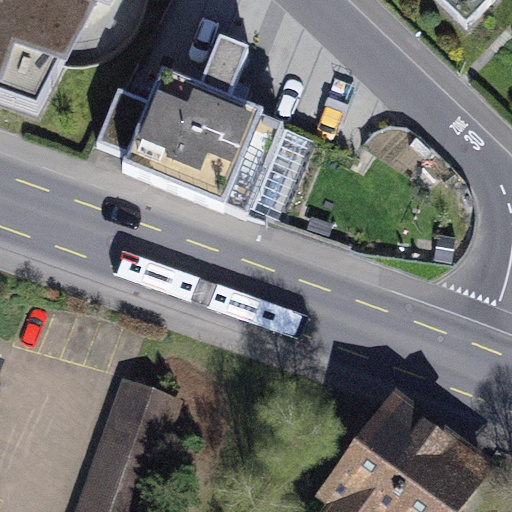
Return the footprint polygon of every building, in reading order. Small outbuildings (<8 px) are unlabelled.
[(0,0),(0,87),(6,75),(52,93),(102,0),(0,0)] [(498,0),(474,0),(487,12),(498,0)] [(203,95),(163,81),(151,110),(123,98),(98,150),(131,163),(125,174),(248,222),(285,129),(231,106),(248,60),(222,49),(203,95)] [(140,511),(177,408),(128,390),(84,511),(140,511)] [(396,408),(327,500),(339,509),(336,511),(460,511),(476,491),(440,465),(451,450),(396,408)]
